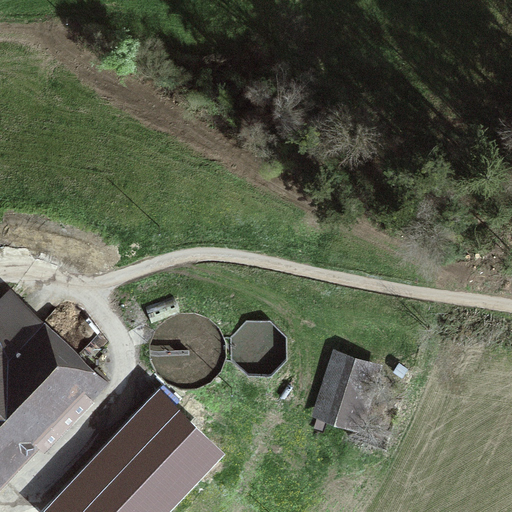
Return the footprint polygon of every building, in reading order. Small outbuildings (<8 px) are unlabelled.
[(0,468),(37,431),(49,443),(106,385),(9,292),(0,302),(0,468)] [(226,362),(227,349),(224,336),(217,325),(207,317),(195,313),(182,313),(170,317),(160,325),(153,335),(149,347),(150,360),(155,372),(163,381),(174,388),(187,390),(200,389),(211,383),(221,374),(226,362)] [(288,334),(271,318),(246,318),(232,337),(232,359),(248,376),(271,375),(287,356),(288,334)] [(358,421),(376,370),(332,355),(314,406),(358,421)] [(131,511),(171,471),(177,477),(205,447),(158,404),(140,424),(146,429),(67,511),(131,511)]
